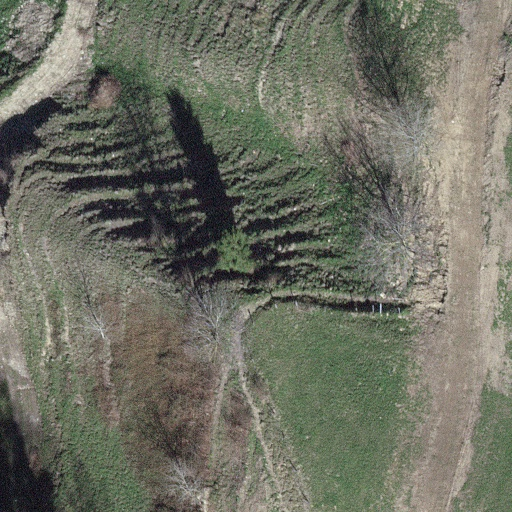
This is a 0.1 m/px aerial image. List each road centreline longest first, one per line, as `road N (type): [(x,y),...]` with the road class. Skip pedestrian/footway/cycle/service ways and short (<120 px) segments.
road 1 (track): [(0,285),(38,389),(32,489)]
road 2 (track): [(88,0),(70,70),(0,133)]
